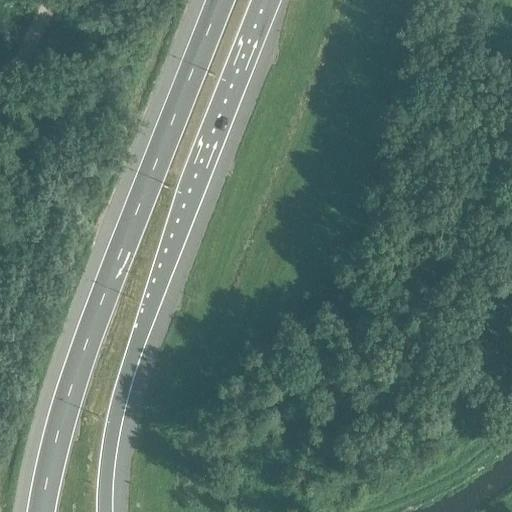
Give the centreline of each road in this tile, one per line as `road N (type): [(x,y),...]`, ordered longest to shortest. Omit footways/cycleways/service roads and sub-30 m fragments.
road 1 (motorway): [(218,0),(67,396),(41,511)]
road 2 (motorway): [(105,511),(121,385),(271,0)]
